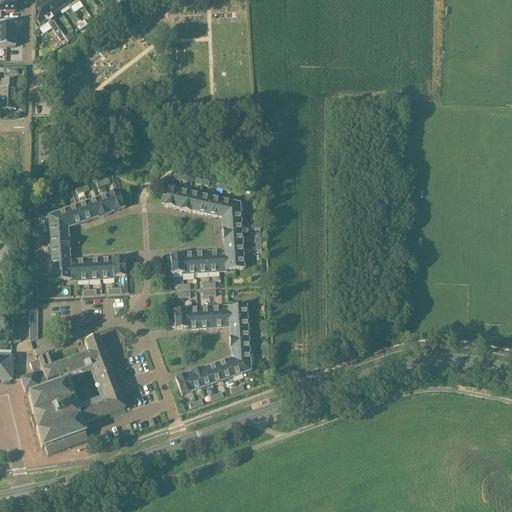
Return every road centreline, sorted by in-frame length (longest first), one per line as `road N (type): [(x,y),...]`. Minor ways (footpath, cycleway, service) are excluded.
road 1 (primary): [(181,442),(405,364),(461,361),(511,370)]
road 2 (residential): [(142,336),(224,332),(225,358),(161,381)]
road 3 (residential): [(143,207),(217,222),(218,249),(146,254)]
road 4 (residential): [(146,254),(75,257),(74,231),(143,207)]
